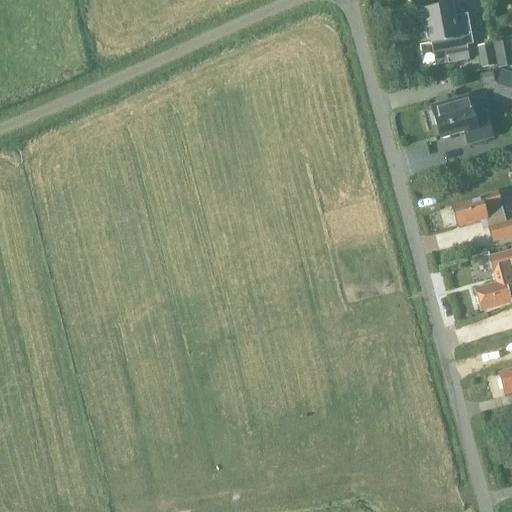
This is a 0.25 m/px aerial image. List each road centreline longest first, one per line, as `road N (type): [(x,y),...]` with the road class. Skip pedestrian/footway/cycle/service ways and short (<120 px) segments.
road 1 (unclassified): [(481,511),(344,0)]
road 2 (unclassified): [(0,131),(307,0)]
